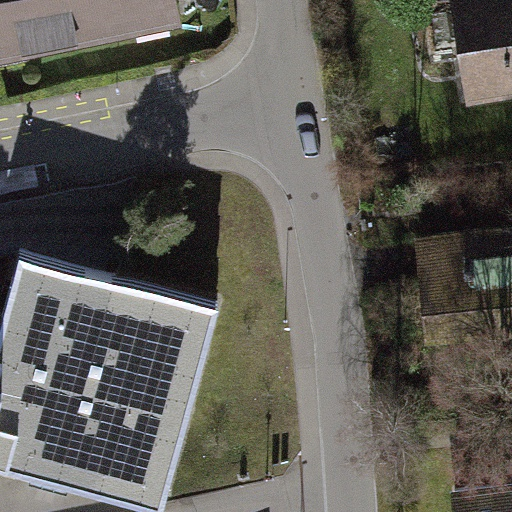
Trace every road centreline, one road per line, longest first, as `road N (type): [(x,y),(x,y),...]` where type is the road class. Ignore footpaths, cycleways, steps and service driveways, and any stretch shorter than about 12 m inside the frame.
road 1 (residential): [(299,108),(349,511)]
road 2 (residential): [(0,165),(299,108)]
